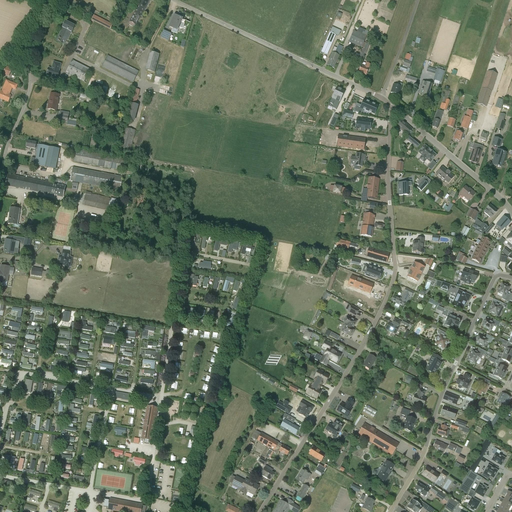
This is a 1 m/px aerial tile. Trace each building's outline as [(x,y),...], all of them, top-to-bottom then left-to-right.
[(141,17),(145,9),(150,0),(139,0),(137,5),(138,5),(134,12),(129,22),(136,25),(140,16),(141,17)] [(112,25),(94,15),(92,19),(110,29),(112,25)] [(173,23),(172,25),(170,24),(169,28),(172,30),(172,32),(177,34),(178,27),(182,28),(184,23),(185,21),(175,17),(172,22),(173,23)] [(74,26),(65,21),(62,28),(56,41),(64,45),(70,32),(71,33),(74,26)] [(341,31),(332,27),(321,52),(327,55),(336,35),(338,36),(341,31)] [(359,28),(357,33),(353,31),(348,43),(348,44),(349,42),(361,48),(368,32),(359,28)] [(171,36),(164,32),(161,38),(168,41),(171,36)] [(334,47),(332,53),(330,56),(334,58),(332,62),(335,64),(343,47),(338,45),(337,48),(334,47)] [(402,66),(409,68),(413,58),(410,57),(412,53),(409,52),(409,54),(406,54),(404,59),(409,61),(405,60),(402,66)] [(151,53),(147,71),(155,73),(159,55),(151,53)] [(139,72),(107,56),(101,67),(133,83),(139,72)] [(333,68),(335,64),(332,62),(334,58),(330,56),(326,65),(333,68)] [(90,69),(72,60),(66,73),(84,82),(90,69)] [(60,64),(54,62),(52,69),(48,68),(46,75),(57,78),(59,71),(58,71),(60,64)] [(370,65),(366,63),(366,64),(365,67),(361,65),(358,72),(366,75),(370,65)] [(3,74),(9,76),(12,69),(6,67),(3,74)] [(437,69),(428,67),(427,71),(435,74),(433,80),(440,82),(444,71),(437,69)] [(157,69),(154,83),(161,84),(164,71),(157,69)] [(498,74),(488,71),(482,88),(477,104),(486,107),(490,97),(491,91),(492,91),(498,74)] [(417,79),(406,75),(404,82),(415,85),(417,79)] [(11,96),(9,95),(12,88),(15,90),(17,85),(6,80),(1,92),(0,91),(0,98),(8,102),(11,96)] [(432,85),(423,81),(418,94),(429,97),(430,92),(432,85)] [(402,84),(398,83),(397,86),(393,84),(390,93),(399,96),(402,84)] [(337,88),(332,99),(340,103),(345,92),(337,88)] [(131,103),(130,103),(126,119),(134,121),(139,105),(136,105),(140,92),(134,90),(131,103)] [(450,92),(444,90),(442,94),(444,95),(439,108),(446,111),(450,100),(447,100),(450,92)] [(59,95),(50,93),(47,109),(56,111),(59,95)] [(460,97),(456,95),(452,105),(460,108),(461,107),(462,103),(458,102),(460,97)] [(353,112),(363,115),(365,110),(374,114),(378,106),(364,100),(361,106),(357,104),(353,112)] [(443,112),(437,110),(436,113),(431,127),(437,129),(443,112)] [(472,116),(472,115),(473,111),(468,110),(465,117),(464,116),(460,128),(467,130),(470,121),(472,116)] [(68,116),(60,114),(58,121),(67,122),(77,124),(78,120),(69,118),(68,121),(68,120),(68,116)] [(339,116),(334,114),(329,125),(334,128),(339,116)] [(502,123),(504,118),(499,116),(495,128),(502,130),(504,124),(502,123)] [(371,120),(356,118),(355,127),(370,129),(371,120)] [(455,120),(449,118),(447,126),(453,128),(455,120)] [(410,131),(412,129),(401,120),(396,125),(407,135),(409,133),(410,134),(412,133),(410,131)] [(136,130),(124,127),(119,148),(130,151),(136,130)] [(454,136),(455,136),(453,139),(460,142),(463,132),(460,131),(461,130),(460,130),(460,129),(459,129),(459,128),(458,128),(457,128),(456,128),(456,130),(454,136)] [(482,132),(479,139),(485,141),(488,134),(482,132)] [(98,134),(92,133),(89,148),(95,149),(98,134)] [(366,139),(338,135),(337,146),(364,150),(366,139)] [(409,135),(405,139),(417,149),(420,144),(409,135)] [(502,140),(493,137),(491,146),(499,149),(502,140)] [(34,165),(51,168),(53,169),(57,149),(38,145),(38,146),(36,145),(36,143),(27,141),(26,148),(35,149),(37,150),(34,165)] [(469,161),(471,161),(471,163),(477,165),(481,151),(483,147),(473,144),(472,149),(469,161)] [(426,159),(430,162),(436,155),(432,152),(428,149),(424,146),(419,153),(422,156),(420,159),(424,162),(426,159)] [(124,168),(125,160),(125,159),(112,157),(109,156),(89,152),(79,151),(76,150),(74,162),(123,171),(124,168)] [(505,153),(497,150),(492,165),(501,167),(505,153)] [(366,155),(364,155),(356,154),(355,157),(351,157),(350,165),(354,165),(354,166),(355,166),(354,169),(359,170),(360,167),(362,167),(363,161),(365,162),(366,155)] [(125,160),(124,168),(127,168),(128,166),(132,167),(133,161),(125,160)] [(70,181),(112,189),(115,175),(73,167),(70,181)] [(447,171),(442,167),(436,174),(445,182),(446,181),(449,183),(454,177),(450,173),(448,171),(447,171)] [(5,185),(50,195),(53,184),(8,174),(5,185)] [(123,177),(115,175),(112,189),(120,191),(123,177)] [(361,197),(366,198),(377,200),(379,179),(368,177),(367,190),(362,189),(361,197)] [(428,184),(424,180),(416,188),(421,192),(428,184)] [(400,186),(400,188),(399,188),(399,194),(403,194),(403,195),(408,195),(407,186),(411,186),(411,182),(403,183),(403,184),(399,184),(399,186),(400,186)] [(65,186),(53,184),(50,195),(63,197),(65,186)] [(344,194),(345,188),(342,188),(342,186),(334,185),(334,186),(330,185),(329,191),(332,192),(340,194),(340,193),(344,194)] [(460,197),(461,195),(469,201),(475,194),(471,191),(465,187),(458,196),(460,197)] [(109,206),(117,207),(118,200),(91,194),(91,193),(86,192),(83,206),(107,211),(109,206)] [(442,208),(446,211),(449,212),(453,206),(450,204),(448,208),(444,205),(442,208)] [(497,212),(490,206),(486,210),(484,213),(488,216),(491,219),(493,216),(497,212)] [(19,209),(10,208),(9,213),(10,213),(8,223),(13,224),(13,227),(20,228),(21,225),(17,225),(19,209)] [(473,221),(473,222),(475,223),(479,214),(477,213),(477,214),(472,211),(468,217),(474,220),(473,220),(474,220),(473,221)] [(375,215),(364,213),(362,222),(360,235),(372,237),(373,228),(375,215)] [(510,223),(507,220),(508,220),(506,218),(506,219),(504,217),(496,226),(502,231),(504,228),(505,229),(510,223)] [(472,227),(483,233),(489,227),(483,223),(480,226),(474,223),(472,227)] [(486,231),(488,234),(494,227),(491,225),(486,231)] [(466,237),(469,230),(464,227),(460,234),(466,237)] [(425,249),(422,249),(424,238),(417,237),(417,242),(413,241),(412,248),(414,248),(413,252),(416,252),(416,254),(420,254),(420,253),(424,254),(425,249)] [(478,245),(477,248),(486,253),(487,251),(486,250),(490,241),(483,238),(482,239),(480,242),(477,240),(476,243),(478,245)] [(334,245),(333,250),(338,251),(339,247),(348,249),(349,246),(352,247),(351,249),(356,250),(358,245),(337,239),(336,245),(334,245)] [(19,249),(14,248),(15,241),(5,240),(4,245),(6,246),(5,253),(13,255),(13,253),(18,254),(19,249)] [(238,248),(240,248),(241,243),(230,242),(228,252),(233,253),(233,250),(238,251),(238,248)] [(243,260),(249,261),(252,249),(243,247),(241,257),(244,257),(243,260)] [(389,254),(369,248),(366,256),(386,262),(389,254)] [(483,259),(486,253),(477,248),(472,258),(473,258),(472,260),(479,263),(482,258),(483,259)] [(511,253),(505,248),(502,252),(507,257),(511,253)] [(71,258),(69,258),(71,252),(63,250),(62,256),(60,256),(58,264),(65,266),(65,267),(66,268),(67,268),(68,268),(69,267),(69,266),(70,266),(71,258)] [(457,261),(464,265),(467,259),(461,255),(457,261)] [(424,267),(414,263),(411,270),(421,275),(424,267)] [(330,291),(339,265),(336,264),(327,290),(330,291)] [(10,267),(1,266),(0,270),(0,280),(3,281),(2,286),(6,286),(7,282),(8,275),(13,276),(14,268),(9,267),(10,267)] [(368,266),(368,267),(365,266),(362,272),(365,273),(365,274),(370,276),(370,277),(374,278),(374,277),(379,280),(382,272),(368,266)] [(478,278),(478,277),(478,276),(477,276),(477,274),(471,272),(471,271),(470,272),(464,269),(461,277),(462,277),(461,281),(460,281),(461,281),(465,282),(464,283),(470,285),(471,280),(475,281),(476,279),(477,280),(477,279),(478,278)] [(417,282),(421,275),(411,270),(407,277),(417,282)] [(435,273),(428,270),(425,276),(433,278),(435,273)] [(373,284),(351,275),(348,285),(370,293),(373,284)] [(226,276),(223,290),(228,291),(230,283),(233,283),(235,278),(226,276)] [(235,280),(233,293),(237,294),(238,287),(241,288),(243,282),(235,280)] [(448,292),(450,285),(442,282),(442,283),(437,281),(435,286),(440,288),(440,289),(448,292)] [(509,295),(506,294),(510,287),(508,286),(507,285),(505,284),(504,284),(502,283),(497,293),(502,295),(502,299),(506,301),(509,295)] [(403,293),(405,293),(401,300),(394,296),(391,301),(403,307),(409,295),(412,297),(414,292),(406,288),(403,293)] [(452,304),(454,305),(454,306),(457,308),(458,307),(463,309),(466,301),(468,302),(471,296),(467,294),(466,295),(459,292),(456,299),(455,298),(452,304)] [(494,300),(493,302),(488,312),(497,316),(502,307),(506,309),(507,306),(494,300)] [(358,310),(351,306),(348,311),(355,315),(358,310)] [(461,320),(451,316),(453,312),(438,306),(436,310),(442,312),(441,315),(448,317),(444,325),(453,329),(454,325),(458,327),(461,320)] [(17,317),(21,318),(23,308),(13,307),(12,311),(18,312),(17,317)] [(344,324),(346,325),(346,324),(353,328),(356,322),(348,317),(344,324)] [(401,322),(394,319),(392,324),(389,323),(386,329),(389,331),(389,332),(392,334),(392,333),(395,334),(399,327),(398,327),(401,322)] [(492,322),(485,319),(485,321),(483,321),(482,324),(483,325),(482,327),(491,331),(494,326),(497,327),(500,323),(493,320),(492,322)] [(81,329),(92,330),(92,327),(86,326),(87,322),(82,321),(81,329)] [(346,324),(346,325),(342,331),(351,336),(352,333),(353,333),(355,330),(354,330),(354,329),(353,328),(346,324)] [(107,326),(105,332),(116,334),(117,328),(107,326)] [(303,338),(308,341),(312,333),(307,330),(304,335),(303,338)] [(339,337),(331,332),(327,330),(324,335),(329,337),(329,336),(337,340),(339,337)] [(448,335),(438,330),(437,332),(438,334),(440,335),(439,337),(435,338),(436,342),(435,344),(437,346),(436,348),(436,349),(446,354),(447,351),(447,349),(445,349),(450,340),(448,338),(449,336),(448,335)] [(67,335),(66,339),(70,339),(71,332),(61,331),(60,334),(67,335)] [(485,338),(479,335),(478,337),(476,337),(475,340),(476,341),(475,343),(484,347),(487,342),(491,343),(493,339),(486,336),(485,338)] [(115,344),(116,337),(104,336),(103,343),(115,344)] [(336,363),(337,361),(339,360),(340,358),(339,357),(340,355),(330,349),(332,345),(325,341),(321,348),(326,351),(324,356),(323,358),(316,354),(313,359),(326,366),(329,361),(328,360),(329,359),(336,363)] [(506,348),(503,354),(511,358),(511,350),(510,350),(511,348),(506,345),(503,343),(501,346),(506,348)] [(24,348),(23,356),(34,357),(34,353),(25,352),(25,348),(24,348)] [(487,352),(479,349),(478,352),(472,350),(470,354),(469,354),(469,356),(469,357),(467,361),(469,362),(469,363),(472,364),(473,364),(475,365),(478,358),(481,359),(483,355),(485,356),(487,352)] [(387,355),(380,351),(377,357),(384,361),(387,355)] [(376,358),(370,354),(363,365),(370,369),(376,358)] [(441,359),(433,354),(429,362),(430,362),(425,370),(429,371),(428,373),(429,374),(430,375),(431,374),(432,373),(434,374),(437,368),(438,369),(439,367),(442,363),(440,362),(441,359)] [(498,361),(504,364),(505,362),(507,363),(507,362),(509,364),(511,358),(503,354),(500,359),(498,361)] [(0,364),(11,367),(12,361),(0,358),(0,360),(0,364)] [(144,359),(143,363),(151,364),(150,368),(156,369),(157,361),(144,359)] [(498,365),(495,370),(505,375),(507,372),(506,372),(507,369),(504,367),(503,366),(504,364),(498,361),(496,360),(495,363),(498,365)] [(101,362),(100,369),(106,370),(106,368),(110,369),(109,373),(113,373),(114,364),(101,362)] [(308,394),(307,394),(311,396),(317,399),(321,391),(318,390),(323,382),(325,383),(329,376),(323,373),(324,372),(320,370),(320,371),(318,370),(314,378),(315,378),(311,386),(310,385),(306,393),(308,394)] [(505,375),(495,370),(493,375),(490,374),(488,377),(496,380),(497,378),(499,379),(502,380),(503,377),(504,378),(505,375)] [(462,388),(462,387),(467,389),(470,382),(469,381),(471,378),(465,374),(463,378),(459,377),(456,384),(459,385),(458,387),(458,388),(460,389),(462,388)] [(115,382),(127,384),(128,379),(117,376),(115,382)] [(24,392),(31,393),(33,380),(25,379),(24,392)] [(47,395),(51,395),(52,389),(57,390),(58,385),(49,383),(47,395)] [(488,386),(483,383),(479,390),(485,393),(488,386)] [(58,385),(57,397),(67,398),(68,386),(58,385)] [(412,399),(413,401),(412,403),(420,405),(419,406),(422,407),(423,406),(423,407),(426,399),(422,397),(423,396),(425,392),(419,389),(417,395),(415,395),(414,397),(413,397),(412,399)] [(131,394),(115,392),(114,398),(130,400),(131,394)] [(459,398),(446,393),(443,400),(456,405),(459,398)] [(473,393),(470,398),(467,396),(465,399),(472,403),(476,395),(473,393)] [(511,398),(502,393),(497,403),(506,407),(511,398)] [(98,405),(99,399),(96,399),(96,396),(90,396),(90,405),(98,405)] [(337,410),(347,417),(351,410),(350,409),(354,403),(348,400),(345,404),(346,404),(345,406),(341,403),(341,405),(339,405),(338,408),(338,409),(337,410)] [(302,401),(300,405),(303,407),(299,414),(306,418),(309,413),(310,414),(314,408),(302,401)] [(283,404),(279,402),(276,407),(289,414),(292,409),(286,406),(286,407),(283,405),(283,404)] [(485,408),(471,402),(468,407),(477,411),(477,410),(483,412),(485,408)] [(75,404),(71,403),(69,411),(81,413),(81,409),(74,408),(75,404)] [(158,408),(147,406),(142,439),(152,441),(158,408)] [(13,412),(13,407),(10,407),(9,424),(19,424),(19,412),(13,412)] [(443,407),(441,415),(455,419),(457,412),(443,407)] [(410,411),(402,408),(400,414),(405,416),(404,418),(406,419),(403,429),(411,432),(416,420),(408,417),(410,411)] [(495,416),(489,426),(492,428),(498,417),(495,416)] [(295,434),(294,434),(298,428),(298,429),(298,428),(284,420),(285,421),(282,426),(281,426),(295,434)] [(331,434),(333,435),(332,437),(335,439),(338,435),(337,435),(338,432),(339,433),(344,425),(336,420),(332,426),(329,424),(325,430),(328,432),(328,433),(330,434),(331,434)] [(360,441),(362,437),(393,455),(399,444),(365,423),(358,434),(355,439),(360,441)] [(441,425),(440,428),(439,428),(437,434),(445,436),(447,437),(449,431),(446,430),(447,427),(441,425)] [(257,441),(270,449),(275,441),(255,430),(251,437),(257,441)] [(485,440),(481,447),(482,447),(486,450),(491,443),(487,441),(485,440)] [(290,450),(275,441),(270,449),(270,450),(265,457),(269,459),(273,452),(277,455),(279,451),(287,456),(290,450)] [(448,446),(435,441),(432,448),(444,454),(446,449),(455,453),(459,454),(462,449),(457,447),(450,443),(448,446)] [(477,455),(482,458),(486,450),(482,447),(477,455)] [(313,448),(309,454),(321,461),(325,455),(313,448)] [(113,449),(112,456),(119,457),(119,455),(123,456),(124,450),(113,449)] [(505,458),(496,453),(491,460),(501,466),(505,458)] [(456,461),(462,464),(465,458),(459,455),(456,461)] [(476,468),(482,458),(477,456),(471,466),(476,468)] [(264,460),(264,459),(262,458),(261,458),(260,457),(258,461),(265,466),(267,462),(264,460)] [(388,479),(387,478),(394,466),(386,461),(377,477),(385,482),(386,481),(387,481),(388,479)] [(488,465),(484,473),(493,478),(498,471),(488,465)] [(182,489),(183,466),(175,466),(174,488),(182,489)] [(271,469),(265,466),(260,474),(270,480),(274,474),(270,471),(271,469)] [(440,486),(444,480),(440,477),(440,476),(427,467),(423,474),(440,486)] [(311,475),(302,469),(296,480),(303,484),(305,480),(307,481),(311,475)] [(462,485),(470,490),(478,476),(471,472),(462,485)] [(244,481),(236,477),(232,484),(240,489),(239,492),(246,495),(247,492),(254,496),(259,486),(245,479),(244,481)] [(425,487),(418,483),(414,489),(417,491),(426,497),(430,490),(425,487)] [(360,488),(352,484),(350,489),(358,493),(360,488)] [(309,488),(304,485),(297,496),(302,499),(309,488)] [(483,498),(488,490),(486,489),(487,487),(483,485),(482,486),(479,485),(475,492),(471,490),(469,493),(475,496),(476,493),(483,498)] [(439,491),(433,487),(430,491),(436,495),(435,495),(443,501),(446,496),(439,491)] [(40,497),(42,493),(31,489),(28,497),(32,498),(33,495),(40,497)] [(475,496),(469,493),(467,496),(471,498),(467,505),(470,507),(469,509),(474,511),(475,510),(476,510),(480,502),(473,498),(475,496)] [(511,506),(511,504),(511,500),(506,497),(504,500),(501,498),(500,500),(511,506)] [(140,511),(142,505),(110,498),(107,510),(119,511),(140,511)] [(375,501),(367,498),(364,505),(363,508),(370,511),(372,508),(371,508),(375,501)] [(449,511),(451,511),(458,504),(451,499),(444,508),(449,511)] [(57,511),(60,504),(49,500),(48,505),(55,507),(54,511),(56,511),(55,511),(57,511)] [(293,503),(287,500),(285,503),(281,501),(273,511),(285,511),(289,507),(296,511),(297,511),(300,508),(292,504),(293,503)] [(419,511),(422,508),(420,507),(421,506),(413,500),(411,502),(408,505),(409,505),(407,508),(412,511),(411,511),(419,511)] [(508,510),(511,506),(500,500),(499,501),(502,503),(501,506),(508,510)]
